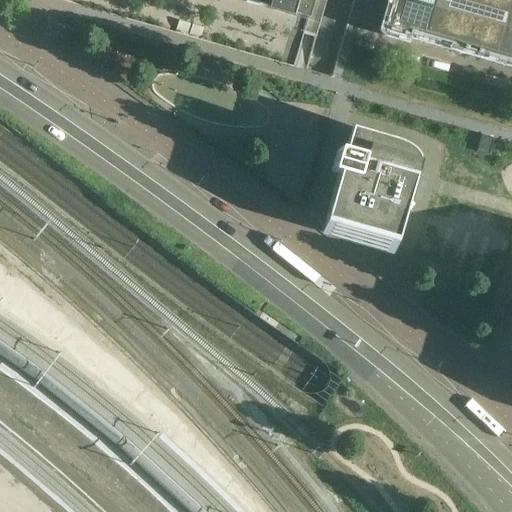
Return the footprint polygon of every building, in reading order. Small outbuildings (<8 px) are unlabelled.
[(237,0),(307,20),(313,0),(237,0)] [(511,0),(392,0),(390,8),(387,7),(383,9),(381,19),(383,23),(385,23),(384,30),(388,31),(388,32),(405,37),(405,36),(410,37),(411,34),(463,49),(462,51),(480,56),(480,54),(511,62),(511,0)] [(268,195),(306,222),(308,218),(219,154),(168,117),(101,70),(72,48),(78,24),(165,49),(166,45),(75,18),(66,49),(167,122),(268,195)] [(183,33),(186,22),(179,20),(176,31),(183,33)] [(201,38),(204,28),(192,24),(189,35),(201,38)] [(185,114),(194,118),(200,120),(216,125),(227,127),(241,128),(251,128),(260,128),(263,127),(266,124),(269,121),(270,118),(269,115),(269,112),(267,109),(264,106),(259,103),(246,94),(230,86),(220,82),(209,79),(201,76),(189,74),(179,73),(170,73),(161,74),(157,75),(154,77),(153,79),(151,82),(151,86),(152,89),(153,93),(158,98),(165,103),(175,109),(185,114)] [(405,205),(417,163),(417,160),(416,158),(416,157),(415,156),(414,153),(412,151),(410,150),(407,148),(404,146),(402,145),(397,143),(392,141),(371,136),(350,130),(344,151),(337,150),(331,172),(337,174),(330,197),(331,198),(323,224),(393,245),(401,218),(402,216),(408,208),(405,205)] [(489,156),(494,139),(481,135),(476,152),(489,156)] [(511,385),(511,379),(491,363),(480,354),(433,316),(359,258),(317,224),(315,229),(352,258),(415,309),(454,340),(511,385)]
